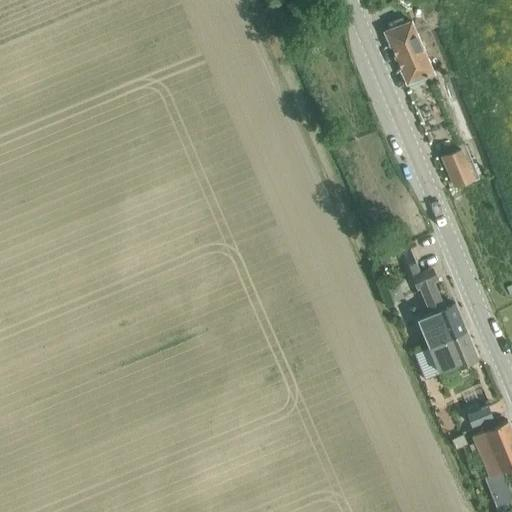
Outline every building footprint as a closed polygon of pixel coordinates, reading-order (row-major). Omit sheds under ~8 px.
[(384,32),(407,82),(435,70),(412,19),(384,32)] [(461,148),(442,156),(455,185),(473,178),(461,148)] [(392,252),(379,258),(382,265),(395,259),(392,252)] [(414,276),(411,277),(416,289),(420,288),(430,313),(417,318),(428,346),(446,339),(467,331),(456,303),(455,304),(444,308),(434,281),(438,279),(433,268),(420,273),(414,276)] [(428,346),(413,353),(424,380),(439,374),(478,358),(467,331),(446,339),(428,346)] [(479,403),(466,408),(468,412),(480,407),(479,403)] [(466,414),(471,426),(494,417),(489,405),(466,414)] [(472,434),(490,477),(487,478),(499,506),(511,500),(511,494),(502,472),(511,467),(511,428),(508,419),(472,434)]
